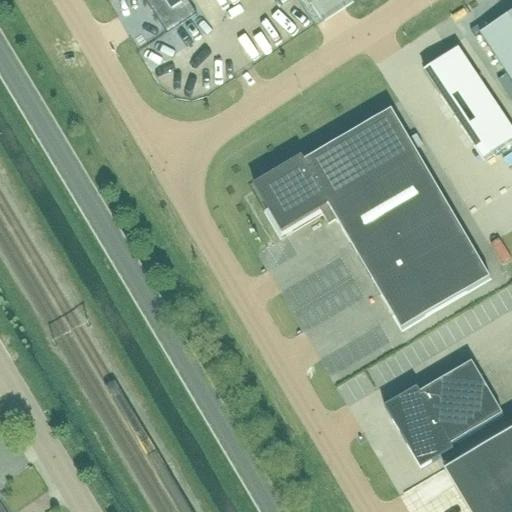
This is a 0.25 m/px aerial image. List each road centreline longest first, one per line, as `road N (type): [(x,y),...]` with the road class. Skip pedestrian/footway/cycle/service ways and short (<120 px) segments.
road 1 (tertiary): [(270,511),(0,56)]
road 2 (unclassified): [(163,165),(368,511)]
road 3 (unclassified): [(163,165),(417,0)]
road 4 (unclassified): [(65,0),(163,165)]
road 5 (unclassified): [(85,511),(0,372)]
